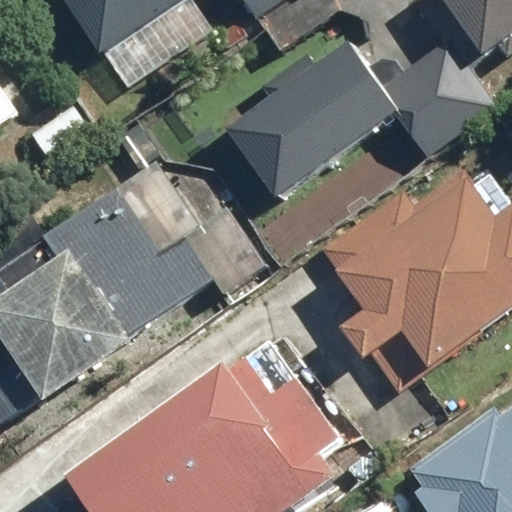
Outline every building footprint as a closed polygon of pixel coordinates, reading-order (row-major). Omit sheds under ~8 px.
[(74,0),(140,92),(225,32),(206,5),(214,0),(242,0),(261,26),(297,0),(74,0)] [(410,81),(363,34),(318,68),(310,58),(271,88),(282,102),(240,134),(297,207),(403,126),(431,163),(508,104),(482,70),(511,47),(511,0),(423,0),(458,44),(410,81)] [(0,136),(37,110),(0,56),(0,136)] [(101,129),(79,100),(31,138),(53,166),(101,129)] [(142,334),(216,285),(223,296),(267,267),(232,215),(210,230),(165,161),(0,270),(0,431),(57,394),(62,401),(148,344),(142,334)] [(408,399),(511,320),(511,193),(492,167),(483,174),(476,164),(422,204),(414,194),(335,254),(375,306),(351,324),(408,399)] [(296,511),(378,453),(316,374),(307,381),(275,337),(76,483),(97,511),(296,511)] [(511,511),(511,417),(506,422),(495,408),(416,471),(449,511),(511,511)]
